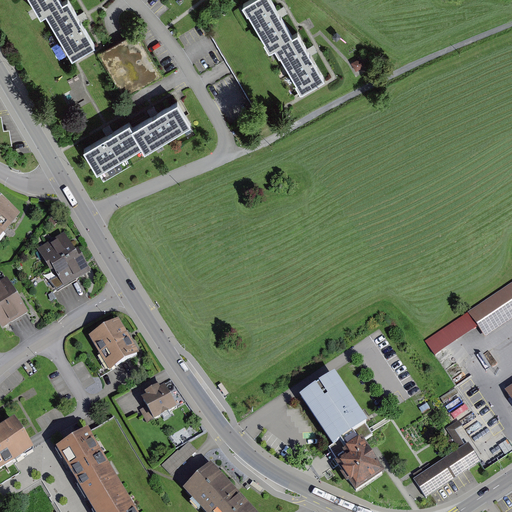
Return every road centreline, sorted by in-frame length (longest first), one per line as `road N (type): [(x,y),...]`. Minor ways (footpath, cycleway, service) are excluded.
road 1 (residential): [(349,511),(268,471),(233,442),(127,290)]
road 2 (track): [(511,24),(259,146),(226,153)]
road 3 (residential): [(226,153),(225,133),(132,0)]
road 4 (residential): [(226,153),(86,219)]
road 5 (residential): [(48,339),(89,409),(35,441)]
road 6 (residential): [(62,180),(0,72)]
